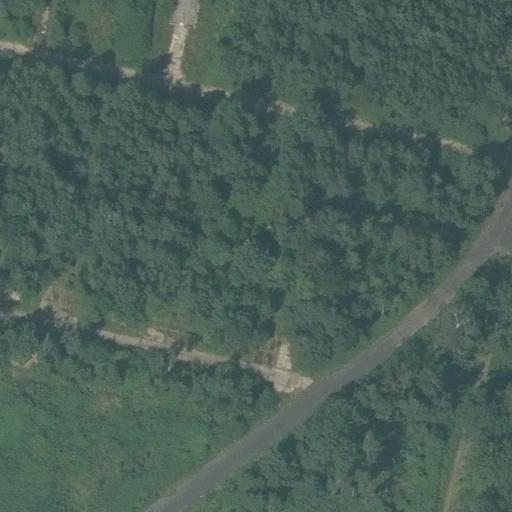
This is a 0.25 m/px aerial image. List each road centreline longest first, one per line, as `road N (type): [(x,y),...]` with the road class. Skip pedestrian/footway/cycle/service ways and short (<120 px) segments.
road 1 (unknown): [(0,37),(511,146)]
road 2 (track): [(163,511),(416,328),(492,250),(511,214)]
road 3 (unknown): [(0,317),(333,390)]
road 4 (track): [(511,247),(492,250),(439,511)]
